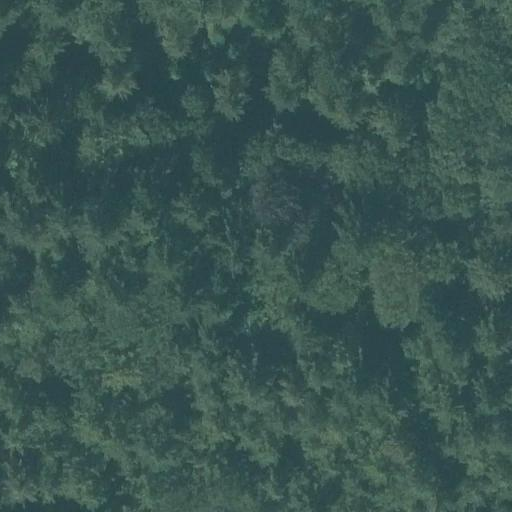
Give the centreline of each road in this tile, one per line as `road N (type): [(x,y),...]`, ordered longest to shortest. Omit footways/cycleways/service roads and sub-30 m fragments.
road 1 (track): [(511,18),(492,178),(0,338)]
road 2 (track): [(511,192),(492,178),(0,84)]
